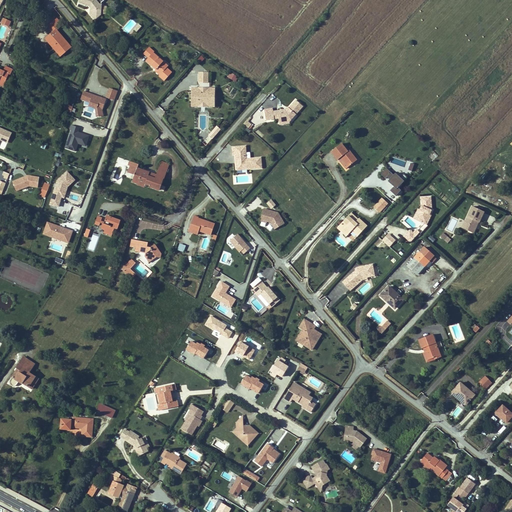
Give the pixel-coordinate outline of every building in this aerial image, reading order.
[(95,0),(80,0),(79,3),(88,6),(88,5),(91,9),(90,10),(90,15),(93,15),(96,19),(101,15),(102,4),(99,4),(95,0)] [(3,18),(0,24),(9,27),(11,21),(3,18)] [(53,48),(56,46),(63,54),(71,48),(56,30),(60,27),(55,22),(48,27),(53,33),(50,35),(54,39),(49,43),(53,48)] [(63,54),(56,46),(53,48),(61,56),(63,54)] [(154,52),(149,48),(144,54),(148,59),(146,62),(151,67),(153,65),(157,69),(156,71),(155,72),(160,76),(167,69),(162,64),(163,62),(153,53),(154,52)] [(0,84),(4,86),(9,74),(11,75),(13,70),(6,66),(3,71),(0,69),(0,84)] [(235,82),(238,77),(230,72),(227,77),(235,82)] [(209,77),(199,77),(199,86),(209,86),(209,77)] [(115,101),(118,91),(109,88),(106,98),(115,101)] [(97,110),(95,116),(101,117),(107,98),(83,92),(81,100),(89,103),(88,107),(97,110)] [(199,93),(193,93),(193,98),(195,98),(195,100),(193,100),(193,107),(199,107),(199,105),(209,105),(209,107),(214,107),(214,97),(209,97),(209,92),(201,92),(201,95),(199,95),(199,93)] [(279,121),(279,123),(287,122),(290,124),(303,108),(296,102),(289,110),(287,113),(286,112),(278,113),(279,121)] [(273,114),(273,111),(265,112),(266,122),(274,121),(273,114)] [(78,145),(87,147),(90,135),(79,132),(80,127),(71,125),(64,149),(76,152),(78,145)] [(217,126),(204,142),(208,145),(220,129),(217,126)] [(0,127),(0,148),(4,150),(11,132),(0,127)] [(357,160),(349,150),(348,152),(341,144),(332,151),(338,159),(339,158),(341,157),(349,166),(357,160)] [(246,148),(233,149),(233,156),(236,156),(236,161),(237,161),(238,164),(236,164),(237,170),(241,170),(242,169),(247,168),(247,171),(262,170),(261,159),(247,160),(246,148)] [(339,158),(347,168),(349,166),(341,157),(339,158)] [(165,168),(164,172),(158,170),(156,176),(157,176),(164,178),(164,179),(169,165),(161,162),(160,166),(165,168)] [(129,173),(135,175),(137,169),(131,167),(129,173)] [(398,189),(404,182),(395,173),(394,175),(386,168),(380,175),(393,187),(390,191),(397,197),(401,192),(398,189)] [(55,181),(50,205),(59,207),(61,199),(66,195),(68,188),(75,182),(73,191),(82,183),(77,182),(66,170),(66,173),(55,181)] [(137,176),(135,175),(132,182),(138,184),(138,182),(145,184),(150,186),(150,187),(160,190),(164,178),(157,176),(157,178),(153,176),(152,178),(148,176),(149,173),(140,170),(137,176)] [(16,192),(39,185),(36,174),(13,182),(16,192)] [(45,198),(48,191),(43,189),(40,196),(45,198)] [(250,213),(262,202),(257,196),(244,207),(250,213)] [(379,212),(388,203),(383,198),(374,207),(379,212)] [(61,199),(61,208),(65,208),(65,204),(69,204),(69,199),(61,199)] [(272,209),(276,205),(271,199),(267,204),(272,209)] [(423,209),(417,220),(418,223),(426,227),(431,217),(429,216),(431,212),(431,199),(425,199),(425,203),(422,203),(422,208),(423,209)] [(423,209),(422,208),(419,212),(418,211),(413,220),(418,223),(417,220),(423,209)] [(280,229),(283,213),(263,209),(259,225),(272,228),(272,227),(280,229)] [(479,225),(480,225),(484,215),(473,210),(467,224),(468,225),(469,228),(467,233),(474,236),(478,228),(477,227),(478,224),(479,225)] [(348,216),(355,222),(358,219),(351,213),(348,216)] [(113,234),(115,228),(117,229),(120,221),(107,216),(105,222),(104,223),(103,223),(101,228),(105,230),(105,231),(113,234)] [(199,231),(211,235),(214,224),(207,221),(206,223),(198,220),(198,218),(199,217),(194,216),(189,231),(192,233),(194,229),(199,231)] [(359,218),(358,219),(355,222),(348,216),(337,227),(340,230),(342,228),(348,234),(352,230),(354,228),(359,234),(367,225),(359,218)] [(46,222),(42,235),(68,243),(72,230),(65,227),(46,222)] [(347,236),(348,234),(342,228),(340,230),(347,236)] [(411,231),(408,234),(414,240),(420,234),(417,231),(414,234),(411,231)] [(448,244),(451,239),(443,233),(440,237),(448,244)] [(229,241),(242,256),(251,248),(238,234),(229,241)] [(414,240),(408,234),(405,238),(411,244),(414,240)] [(430,235),(427,239),(433,243),(436,240),(430,235)] [(378,247),(383,242),(378,237),(373,243),(378,247)] [(150,260),(156,256),(156,257),(158,256),(160,251),(155,244),(154,246),(151,247),(147,247),(148,244),(148,243),(132,240),(131,247),(137,248),(137,252),(146,254),(150,260)] [(179,243),(177,250),(183,252),(186,245),(179,243)] [(439,260),(424,247),(407,265),(416,274),(425,264),(428,268),(433,262),(436,264),(439,260)] [(149,262),(156,257),(156,256),(150,260),(146,254),(145,256),(149,262)] [(137,274),(130,269),(136,263),(130,258),(121,270),(132,280),(137,274)] [(342,282),(350,291),(352,291),(364,279),(375,277),(373,264),(354,267),(355,270),(342,282)] [(231,308),(236,299),(226,294),(230,286),(220,281),(211,297),(231,308)] [(278,298),(275,293),(273,294),(272,292),(273,291),(269,287),(264,281),(254,290),(257,293),(260,290),(262,293),(261,294),(270,305),(278,298)] [(396,307),(403,299),(389,286),(380,295),(387,301),(389,299),(392,302),(391,303),(396,307)] [(270,305),(272,308),(281,300),(278,298),(270,305)] [(307,347),(312,350),(321,334),(316,331),(315,333),(312,331),(313,329),(315,327),(305,320),(300,328),(303,330),(300,334),(302,335),(300,340),(308,345),(307,347)] [(381,334),(391,324),(387,320),(377,330),(381,334)] [(300,340),(302,335),(300,334),(296,340),(307,347),(308,345),(300,340)] [(440,341),(435,343),(432,334),(419,339),(422,348),(423,347),(425,347),(429,359),(434,357),(435,359),(440,357),(437,348),(442,346),(440,341)] [(423,347),(428,361),(435,359),(434,357),(429,359),(425,347),(423,347)] [(17,383),(19,382),(19,380),(23,382),(32,389),(38,379),(29,373),(34,364),(24,357),(17,368),(18,369),(21,371),(19,374),(16,372),(12,378),(10,381),(9,382),(9,383),(10,384),(10,385),(11,386),(12,386),(13,386),(14,386),(15,386),(16,385),(17,383)] [(464,361),(454,372),(455,373),(465,362),(464,361)] [(300,363),(296,371),(304,375),(308,367),(300,363)] [(489,385),(488,384),(491,381),(485,376),(478,383),(485,390),(489,385)] [(309,396),(311,392),(293,382),(283,400),(291,404),(292,402),(312,413),(317,404),(311,401),(313,398),(309,396)] [(466,404),(474,394),(460,382),(452,392),(458,397),(457,398),(464,404),(465,403),(466,404)] [(154,387),(158,411),(179,407),(178,400),(173,401),(171,391),(177,390),(176,384),(154,387)] [(228,413),(232,406),(226,402),(222,408),(228,413)] [(115,411),(104,405),(101,413),(112,418),(115,411)] [(182,429),(192,435),(198,425),(201,420),(200,419),(202,416),(197,413),(199,409),(193,405),(190,409),(191,410),(189,413),(191,414),(189,417),(182,429)] [(511,414),(502,405),(496,412),(497,413),(497,414),(506,422),(511,415),(511,414)] [(76,418),(76,421),(62,419),(61,427),(73,428),(83,429),(82,436),(92,437),(93,420),(76,418)] [(244,442),(245,441),(249,444),(255,437),(254,436),(257,433),(249,426),(246,429),(244,429),(243,426),(243,424),(242,422),(237,428),(235,430),(239,434),(239,438),(244,442)] [(353,440),(355,441),(354,442),(360,447),(367,439),(357,431),(353,430),(353,426),(345,426),(345,430),(347,430),(346,439),(353,440)] [(125,430),(121,437),(133,445),(135,443),(136,444),(138,447),(137,448),(138,451),(137,451),(139,456),(148,452),(147,448),(143,442),(146,441),(147,440),(146,437),(141,440),(138,438),(139,436),(131,431),(130,432),(125,430)] [(347,430),(345,430),(344,441),(354,442),(355,441),(353,440),(346,439),(347,430)] [(264,464),(271,468),(281,453),(265,443),(253,461),(262,468),(264,464)] [(182,475),(187,463),(178,459),(180,456),(165,449),(159,462),(165,465),(164,467),(182,475)] [(373,470),(386,474),(392,454),(373,449),(370,460),(376,462),(373,470)] [(430,469),(442,478),(448,470),(445,468),(447,465),(440,460),(439,461),(433,457),(428,453),(423,458),(421,460),(420,462),(424,465),(422,468),(427,472),(430,469)] [(308,476),(302,479),(308,488),(316,483),(319,481),(321,485),(324,484),(330,480),(327,475),(327,470),(330,468),(327,464),(326,464),(323,459),(312,466),(316,473),(318,474),(317,476),(316,476),(313,478),(311,476),(310,475),(309,475),(308,476)] [(245,468),(242,473),(257,482),(260,478),(245,468)] [(134,494),(125,490),(126,488),(123,487),(123,485),(119,483),(121,479),(129,482),(130,480),(113,470),(111,475),(116,477),(114,482),(111,483),(110,485),(111,488),(109,494),(122,500),(118,508),(127,511),(134,494)] [(442,478),(445,481),(452,473),(448,470),(442,478)] [(242,489),(247,492),(252,483),(238,476),(228,493),(237,498),(242,489)] [(316,483),(321,491),(324,484),(321,485),(319,481),(316,483)] [(128,484),(127,486),(126,488),(125,490),(134,494),(136,488),(128,484)] [(468,493),(460,487),(447,504),(457,511),(463,505),(456,499),(459,494),(464,498),(468,493)] [(216,511),(229,511),(231,507),(223,504),(224,501),(215,497),(214,500),(212,499),(210,503),(218,507),(216,511)]
